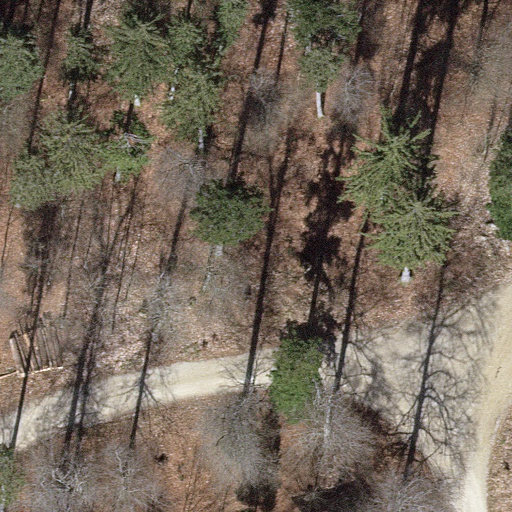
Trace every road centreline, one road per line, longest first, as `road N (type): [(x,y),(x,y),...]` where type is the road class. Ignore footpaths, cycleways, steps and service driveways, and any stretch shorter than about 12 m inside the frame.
road 1 (track): [(220,371),(331,364),(400,375),(452,403)]
road 2 (track): [(220,371),(100,397),(0,448)]
road 3 (track): [(472,511),(452,403),(511,319)]
